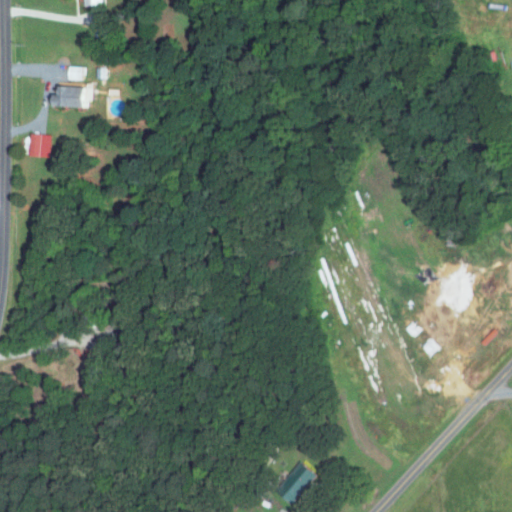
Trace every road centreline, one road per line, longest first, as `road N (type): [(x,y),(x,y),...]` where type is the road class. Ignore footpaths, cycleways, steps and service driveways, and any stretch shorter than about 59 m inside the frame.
road 1 (residential): [(0,293),(4,0)]
road 2 (residential): [(377,511),(511,367)]
